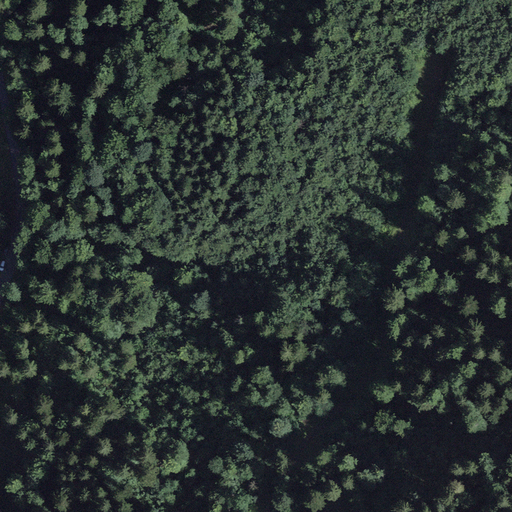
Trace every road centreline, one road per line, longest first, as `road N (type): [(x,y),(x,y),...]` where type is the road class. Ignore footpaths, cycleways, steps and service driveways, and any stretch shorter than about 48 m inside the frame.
road 1 (track): [(446,55),(396,241),(375,358),(303,450),(268,511)]
road 2 (unclassified): [(0,80),(17,195),(0,302)]
